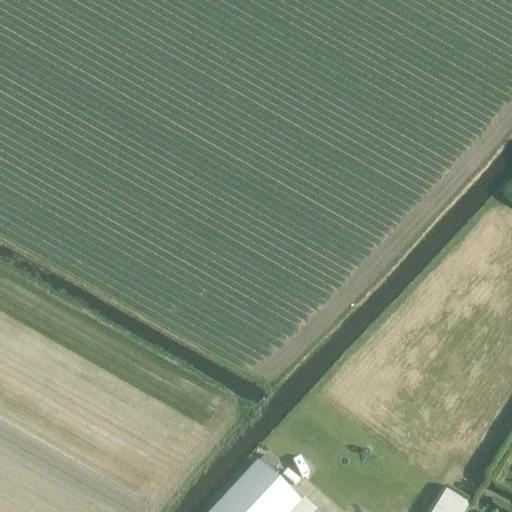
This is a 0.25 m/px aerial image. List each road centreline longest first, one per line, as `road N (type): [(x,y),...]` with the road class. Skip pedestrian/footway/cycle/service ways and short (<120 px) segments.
road 1 (track): [(282,366),(511,118)]
road 2 (track): [(154,511),(231,419)]
